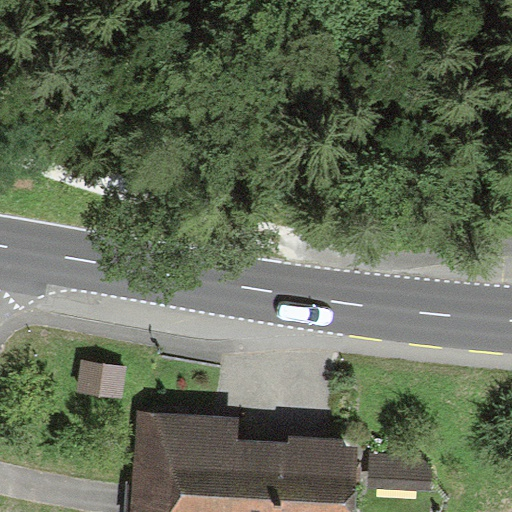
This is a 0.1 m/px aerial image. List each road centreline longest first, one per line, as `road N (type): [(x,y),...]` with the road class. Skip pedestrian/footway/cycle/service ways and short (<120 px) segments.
road 1 (secondary): [(511,319),(202,283),(0,248)]
road 2 (track): [(357,304),(331,257),(0,151)]
